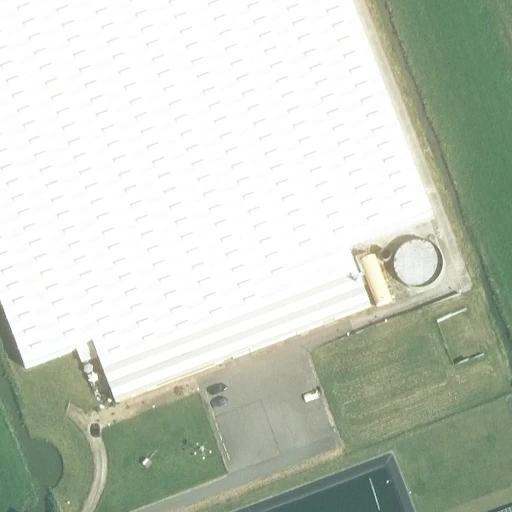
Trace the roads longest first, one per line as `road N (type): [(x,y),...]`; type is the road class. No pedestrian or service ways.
road 1 (track): [(359,0),(465,282),(251,366)]
road 2 (residential): [(159,511),(339,444)]
